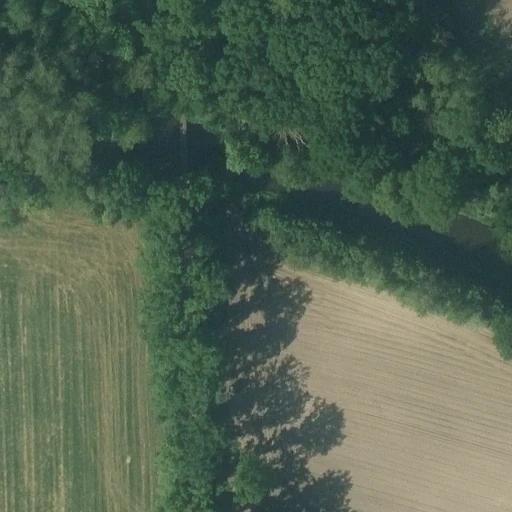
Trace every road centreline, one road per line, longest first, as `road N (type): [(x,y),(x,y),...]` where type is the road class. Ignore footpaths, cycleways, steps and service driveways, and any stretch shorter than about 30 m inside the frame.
road 1 (track): [(179,0),(190,511)]
road 2 (track): [(184,178),(511,301)]
road 3 (track): [(184,178),(0,148)]
